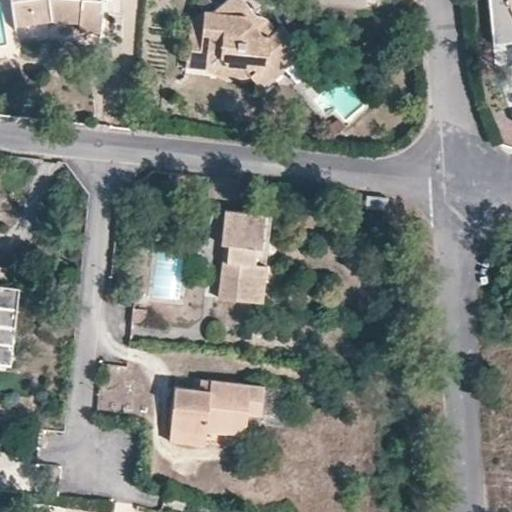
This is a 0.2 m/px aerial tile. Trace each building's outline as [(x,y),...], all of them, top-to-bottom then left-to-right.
[(11,0),(14,22),(39,19),(57,17),(80,19),(79,28),(100,29),(102,0),(11,0)] [(261,20),(243,0),(229,0),(219,9),(218,15),(224,23),(237,27),(248,18),(261,33),(270,33),(276,28),(266,17),(261,20)] [(261,33),(248,18),(237,27),(224,23),(218,15),(219,9),(214,13),(202,13),(201,34),(188,34),(185,65),(203,67),(215,55),(227,66),(245,67),(250,74),(254,78),(272,64),(280,72),(305,50),(282,23),(276,28),(270,33),(261,33)] [(202,13),(189,17),(188,34),(201,34),(202,13)] [(245,67),(227,66),(215,55),(203,67),(220,86),(237,74),(250,74),(245,67)] [(280,72),(272,64),(254,78),(261,87),(280,72)] [(366,196),(365,212),(386,213),(388,198),(366,196)] [(204,259),(222,260),(220,289),(220,296),(261,300),(264,262),(254,261),(255,245),(259,244),(261,213),(209,208),(204,259)] [(254,261),(264,262),(269,214),(261,213),(259,244),(255,245),(254,261)] [(187,255),(188,243),(173,243),(172,253),(187,255)] [(0,324),(15,326),(20,265),(0,262),(0,324)] [(0,324),(0,360),(10,362),(15,326),(0,324)] [(199,377),(197,387),(209,389),(211,378),(199,377)] [(246,423),(247,411),(286,415),(289,386),(211,378),(209,389),(197,387),(173,384),(168,429),(206,433),(206,430),(245,433),(246,423)] [(285,427),(286,415),(247,411),(246,423),(285,427)] [(168,429),(167,436),(244,445),(245,433),(206,430),(206,433),(168,429)]
